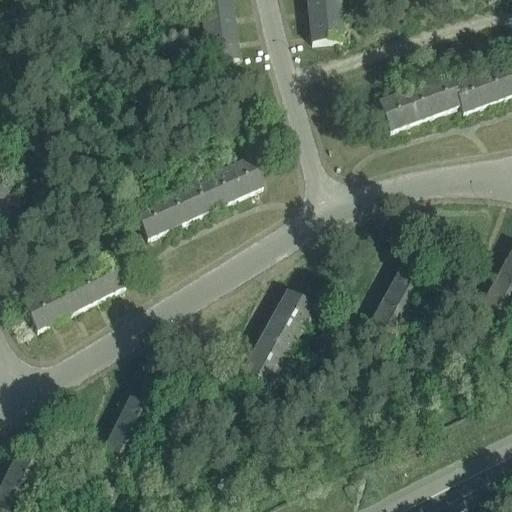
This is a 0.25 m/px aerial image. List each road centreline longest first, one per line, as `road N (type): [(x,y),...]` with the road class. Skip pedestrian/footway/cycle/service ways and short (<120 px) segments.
road 1 (residential): [(328,225),(29,398)]
road 2 (residential): [(274,0),(328,225)]
road 3 (residential): [(511,171),(427,186),(328,225)]
